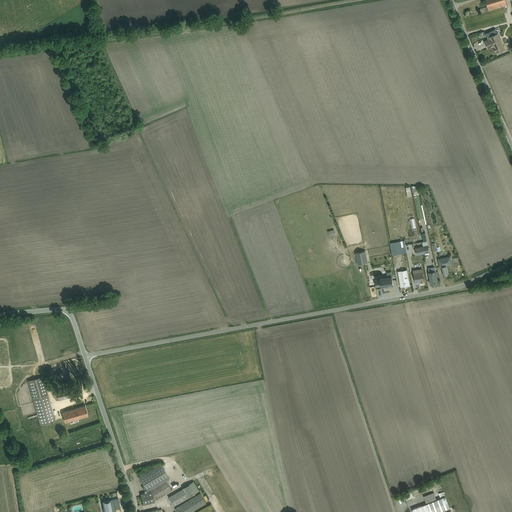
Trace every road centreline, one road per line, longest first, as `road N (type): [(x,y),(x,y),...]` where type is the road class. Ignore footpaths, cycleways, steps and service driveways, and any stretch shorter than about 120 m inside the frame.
road 1 (unclassified): [(511,262),(454,288),(84,356)]
road 2 (track): [(356,0),(0,53)]
road 3 (unclassified): [(133,511),(84,356)]
road 4 (unclassified): [(451,0),(511,143)]
